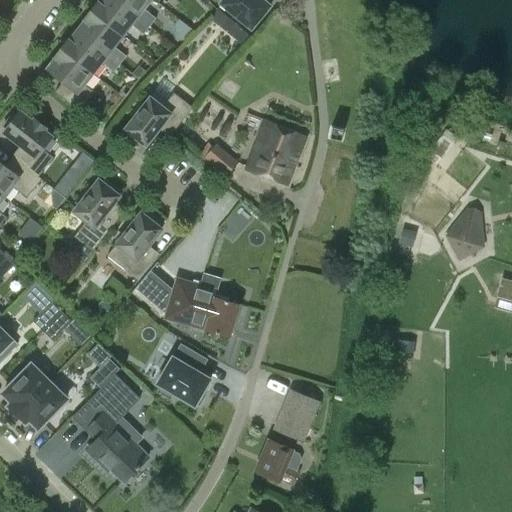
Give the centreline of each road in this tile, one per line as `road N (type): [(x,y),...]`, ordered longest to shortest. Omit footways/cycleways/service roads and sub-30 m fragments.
road 1 (residential): [(189,182),(153,188),(0,71)]
road 2 (residential): [(190,511),(255,374)]
